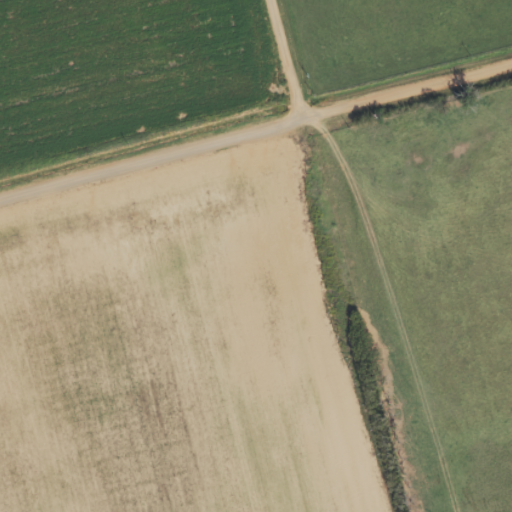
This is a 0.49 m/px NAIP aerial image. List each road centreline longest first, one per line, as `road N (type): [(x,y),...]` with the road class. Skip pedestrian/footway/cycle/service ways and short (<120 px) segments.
road 1 (residential): [(0,197),(511,65)]
road 2 (residential): [(305,119),(274,0)]
